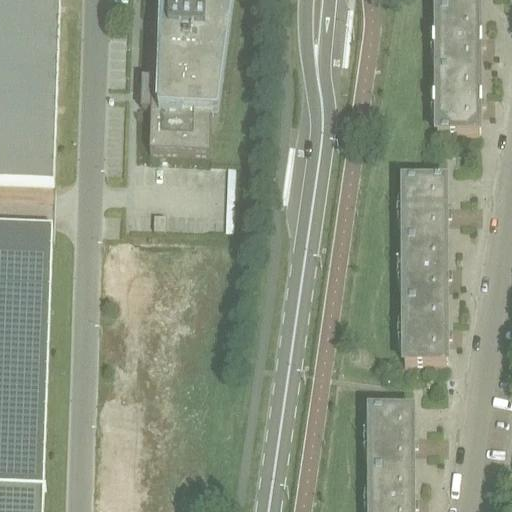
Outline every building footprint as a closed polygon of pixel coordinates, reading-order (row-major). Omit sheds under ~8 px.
[(0,0),(0,511),(43,511),(53,231),(0,228),(0,187),(54,189),(60,0),(0,0)] [(155,0),(153,85),(142,85),(142,116),(152,116),(150,159),(210,161),(211,125),(218,125),(235,0),(155,0)] [(437,0),(437,21),(479,20),(479,0),(437,0)] [(479,45),(479,20),(437,21),(437,81),(480,81),(480,56),(482,56),(482,45),(479,45)] [(480,105),(480,81),(437,81),(437,142),(480,142),(480,116),(482,116),(482,105),(480,105)] [(446,189),(404,189),(404,251),(447,250),(446,189)] [(165,222),(155,222),(154,236),(165,236),(165,222)] [(447,311),(447,250),(404,251),(404,311),(447,311)] [(447,372),(447,311),(404,311),(405,372),(447,372)] [(413,419),(370,419),(371,480),(413,480),(413,419)] [(413,511),(413,480),(371,480),(370,511),(413,511)]
